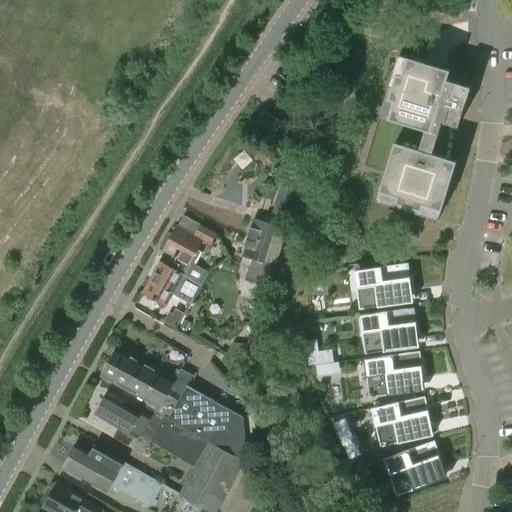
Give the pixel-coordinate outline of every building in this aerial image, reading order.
[(380,116),(364,167),(385,173),(377,200),(408,209),(439,219),(457,161),(448,158),(458,127),(458,126),(464,107),(467,99),(471,86),(474,77),(451,70),(444,68),(425,62),(400,54),(390,85),(380,116)] [(257,121),(275,132),(281,123),(263,112),(257,121)] [(244,148),(235,156),(244,166),(253,157),(244,148)] [(296,182),(299,172),(283,168),(280,178),(296,182)] [(269,211),(276,186),(264,182),(256,207),(269,211)] [(253,219),(248,238),(249,238),(249,237),(280,247),(280,246),(288,220),(286,219),(295,190),(280,185),(272,215),(269,224),(253,219)] [(178,266),(175,270),(182,273),(182,274),(201,285),(208,272),(194,264),(199,254),(195,251),(201,241),(209,245),(215,234),(200,226),(194,236),(177,227),(163,251),(172,255),(169,261),(178,266)] [(249,238),(248,238),(242,256),(254,259),(251,267),(249,266),(245,280),(265,286),(269,273),(272,274),(279,252),(285,254),(286,248),(280,246),(280,247),(249,237),(249,238)] [(182,273),(175,270),(175,271),(160,262),(142,293),(166,306),(171,295),(189,305),(200,286),(201,285),(182,274),(182,273)] [(388,306),(387,294),(410,290),(408,279),(401,280),(399,265),(363,269),(366,291),(358,292),(359,306),(359,310),(388,306)] [(320,275),(308,277),(310,294),(322,292),(320,275)] [(395,350),(393,338),(416,335),(415,323),(409,324),(407,309),(369,314),(372,335),(364,337),(366,351),(365,351),(365,354),(395,350)] [(164,323),(176,329),(184,314),(176,310),(173,315),(169,313),(164,323)] [(317,340),(305,342),(309,368),(315,367),(334,363),(332,351),(318,353),(317,340)] [(246,345),(232,345),(225,357),(239,365),(250,346),(246,345)] [(170,417),(210,439),(238,455),(243,447),(237,432),(222,423),(229,411),(187,386),(193,375),(180,368),(173,379),(118,348),(111,361),(144,380),(140,385),(148,389),(151,384),(179,400),(170,417)] [(400,394),(399,382),(422,378),(421,367),(413,368),(411,353),(372,357),(375,377),(367,378),(370,394),(369,395),(369,398),(400,394)] [(159,407),(157,410),(170,417),(179,400),(151,384),(148,389),(140,385),(144,380),(111,361),(103,375),(159,407)] [(334,363),(315,367),(317,378),(340,376),(338,363),(334,363)] [(195,466),(210,439),(170,417),(157,410),(157,411),(155,410),(150,420),(141,415),(143,411),(126,401),(125,404),(107,394),(94,415),(138,440),(145,427),(155,433),(151,441),(195,466)] [(379,443),(380,447),(409,440),(406,428),(429,423),(427,411),(426,412),(422,397),(381,405),(385,427),(377,429),(380,443),(379,443)] [(345,419),(334,424),(343,447),(355,442),(345,419)] [(210,439),(195,466),(179,495),(210,511),(215,511),(243,461),(237,458),(238,455),(210,439)] [(427,485),(423,474),(442,467),(438,456),(432,457),(427,443),(391,456),(405,492),(396,496),(396,497),(427,485)] [(65,466),(95,483),(95,482),(109,490),(112,484),(152,506),(164,484),(124,462),(95,446),(91,452),(77,444),(65,466)] [(47,502),(45,505),(55,511),(102,511),(57,485),(51,495),(48,495),(46,499),(47,502)] [(381,496),(366,502),(370,511),(384,506),(381,496)] [(275,511),(255,500),(248,511),(275,511)]
